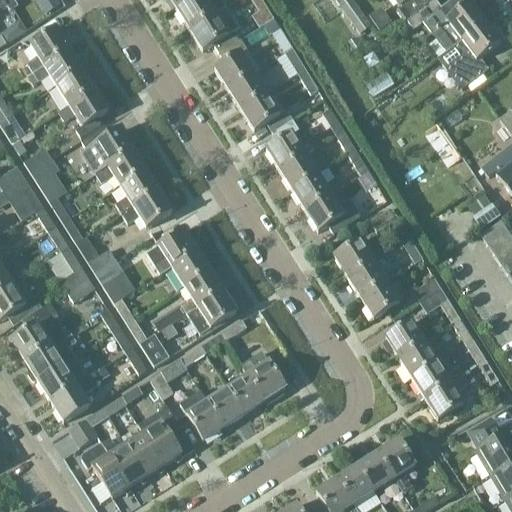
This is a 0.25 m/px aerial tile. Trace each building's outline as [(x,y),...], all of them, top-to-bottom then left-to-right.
[(1,0),(10,13),(14,11),(18,8),(15,3),(12,0),(1,0)] [(56,0),(34,0),(45,16),(60,6),(56,0)] [(196,0),(166,0),(175,13),(196,0)] [(219,1),(210,7),(205,0),(196,0),(175,13),(188,34),(225,11),(219,1)] [(259,0),(256,0),(250,3),(259,17),(267,12),(259,0)] [(333,0),(359,37),(371,29),(350,0),(333,0)] [(404,21),(423,8),(416,0),(390,0),(398,9),(396,11),(404,21)] [(441,9),(441,10),(434,1),(424,9),(423,8),(404,21),(413,33),(423,25),(446,55),(447,55),(484,26),(474,13),(472,14),(468,8),(450,21),(441,9)] [(367,12),(374,24),(386,17),(379,5),(367,12)] [(218,57),(239,43),(234,35),(239,32),(225,11),(188,34),(201,55),(212,48),(218,57)] [(268,38),(271,36),(283,57),(291,52),(278,31),(273,22),(263,28),(268,38)] [(446,55),(438,61),(462,92),(470,86),(488,72),(480,61),(498,48),(492,41),(494,39),(484,26),(447,55),(446,55)] [(32,76),(69,52),(56,31),(30,48),(37,60),(26,67),(32,76)] [(13,33),(8,32),(1,36),(7,45),(17,39),(13,33)] [(353,40),(346,45),(352,54),(359,48),(353,40)] [(224,66),(213,73),(226,94),(253,77),(240,56),(246,52),(240,43),(239,43),(218,57),(224,66)] [(56,89),(82,72),(69,52),(32,76),(27,80),(33,89),(49,79),(56,89)] [(291,52),(284,57),(292,70),(300,66),(291,52)] [(372,55),(362,61),(369,72),(379,65),(372,55)] [(69,110),(95,93),(82,72),(56,89),(68,109),(69,110)] [(240,114),(266,97),(253,77),(226,94),(240,114)] [(308,80),(301,85),(309,98),(317,93),(308,80)] [(96,121),(108,114),(95,93),(69,110),(68,109),(57,116),(64,126),(75,119),(81,130),(75,134),(80,141),(100,128),(96,121)] [(286,113),(279,117),(266,97),(240,114),(253,135),(265,127),(271,136),(292,123),(286,113)] [(0,125),(12,117),(0,98),(0,125)] [(511,111),(510,113),(511,114),(500,123),(511,139),(511,138),(511,111)] [(329,113),(321,118),(329,131),(337,127),(329,113)] [(19,142),(14,135),(21,131),(12,117),(0,125),(0,129),(11,147),(19,142)] [(299,149),(292,137),(299,133),(292,123),(271,136),(277,146),(264,154),(277,174),(305,158),(315,152),(309,142),(299,149)] [(436,128),(423,137),(447,169),(459,160),(436,128)] [(120,132),(111,138),(107,131),(83,146),(88,153),(82,157),(95,177),(133,153),(120,132)] [(346,141),(338,145),(347,159),(354,154),(353,152),(346,141)] [(18,144),(12,148),(19,159),(26,155),(18,144)] [(511,196),(511,146),(482,171),(489,180),(495,175),(511,196)] [(30,177),(52,163),(45,152),(23,166),(30,177)] [(120,190),(146,173),(133,153),(95,177),(101,188),(114,180),(120,190)] [(354,154),(347,159),(355,172),(363,168),(354,154)] [(290,195),(317,178),(305,158),(277,174),(290,195)] [(47,180),(58,173),(52,163),(30,177),(37,187),(49,207),(57,202),(60,200),(47,180)] [(0,191),(2,195),(23,181),(17,170),(0,180),(0,191)] [(133,211),(160,194),(146,173),(120,190),(126,200),(115,207),(121,218),(133,211)] [(335,182),(324,189),(317,178),(290,195),(303,216),(341,192),(335,182)] [(42,211),(30,191),(23,181),(2,195),(8,205),(22,196),(35,216),(42,211)] [(343,219),(336,208),(347,201),(341,192),(303,216),(316,236),(343,219)] [(146,231),(173,214),(160,194),(133,211),(121,218),(128,228),(139,220),(146,231)] [(62,227),(70,222),(57,202),(49,207),(62,227)] [(491,206),(472,220),(480,231),(499,218),(491,206)] [(47,236),(55,231),(42,211),(35,216),(47,236)] [(375,236),(396,223),(390,212),(368,225),(375,236)] [(98,226),(110,243),(127,231),(115,214),(98,226)] [(83,242),(70,222),(62,227),(75,248),(83,242)] [(486,249),(507,235),(500,225),(479,239),(486,249)] [(60,256),(68,252),(55,231),(47,236),(60,256)] [(197,253),(184,233),(146,257),(159,278),(171,271),(170,270),(197,253)] [(493,259),(511,245),(511,242),(507,235),(486,249),(493,259)] [(109,253),(99,260),(86,240),(83,242),(75,248),(87,267),(94,278),(116,264),(109,253)] [(414,268),(421,263),(409,243),(402,248),(414,268)] [(346,282),(372,265),(359,245),(333,261),(346,282)] [(499,269),(511,260),(511,245),(493,259),(499,269)] [(87,282),(81,272),(68,252),(60,256),(73,277),(60,286),(66,296),(87,282)] [(183,291),(210,274),(197,253),(170,270),(171,271),(183,291)] [(439,272),(454,262),(449,254),(433,264),(439,272)] [(506,279),(511,274),(511,260),(499,269),(506,279)] [(113,281),(123,275),(116,264),(94,278),(101,289),(113,308),(121,303),(125,300),(113,281)] [(359,303),(386,286),(372,265),(346,282),(359,303)] [(15,272),(5,278),(0,269),(0,295),(22,282),(15,272)] [(186,318),(223,295),(210,274),(183,291),(190,302),(180,308),(186,318)] [(22,282),(0,295),(0,324),(16,315),(22,324),(41,311),(39,308),(22,282)] [(73,307),(94,293),(87,282),(66,296),(73,307)] [(419,307),(440,294),(433,283),(412,297),(419,307)] [(373,324),(399,307),(386,286),(359,303),(373,324)] [(459,324),(446,303),(440,294),(419,307),(426,318),(439,309),(451,329),(459,324)] [(236,316),(223,295),(186,318),(199,339),(236,316)] [(126,328),(134,323),(121,303),(113,308),(126,328)] [(23,364),(69,335),(50,305),(48,307),(41,311),(22,324),(27,332),(10,344),(23,364)] [(111,338),(119,333),(107,312),(99,317),(111,338)] [(148,345),(147,343),(134,323),(126,328),(140,350),(148,345)] [(224,345),(246,331),(241,324),(220,338),(224,345)] [(464,350),(472,345),(459,324),(451,329),(464,350)] [(424,346),(423,345),(410,326),(384,343),(397,363),(424,346)] [(124,358),(132,353),(119,333),(111,338),(124,358)] [(69,335),(23,364),(29,374),(28,374),(27,378),(31,385),(35,386),(36,385),(74,361),(67,350),(75,345),(69,335)] [(204,358),(224,345),(220,338),(200,350),(204,358)] [(437,367),(429,355),(440,348),(434,338),(423,345),(424,346),(397,363),(411,384),(437,367)] [(148,345),(140,350),(154,374),(169,364),(154,340),(148,345)] [(97,342),(84,346),(88,358),(101,354),(97,342)] [(476,369),(483,364),(472,345),(464,350),(476,369)] [(184,371),(204,358),(200,350),(179,363),(184,371)] [(138,379),(146,374),(132,353),(124,358),(138,379)] [(284,393),(268,367),(261,357),(250,363),(241,369),(248,380),(251,385),(264,406),(284,393)] [(87,381),(86,380),(80,371),(74,361),(36,385),(49,406),(87,381)] [(497,386),(496,385),(483,364),(476,369),(489,390),(497,386)] [(442,376),(438,368),(437,367),(411,384),(424,404),(463,379),(462,377),(456,367),(442,376)] [(101,387),(99,384),(109,378),(103,369),(94,376),(93,375),(86,380),(87,381),(49,406),(63,426),(89,410),(82,399),(101,387)] [(463,408),(455,396),(474,384),(467,374),(462,377),(463,379),(424,404),(437,425),(463,408)] [(173,398),(165,385),(159,376),(148,383),(162,405),(173,398)] [(264,406),(251,385),(248,380),(227,393),(243,419),(264,406)] [(120,401),(125,409),(142,398),(137,391),(120,401)] [(222,432),(243,419),(227,393),(206,406),(200,395),(199,396),(206,406),(222,432)] [(222,432),(206,406),(199,396),(179,409),(202,445),(222,432)] [(107,420),(125,409),(120,401),(102,413),(107,420)] [(182,461),(173,446),(184,439),(166,410),(137,429),(143,438),(162,470),(173,463),(177,467),(182,461)] [(90,431),(107,420),(102,413),(85,424),(90,431)] [(489,422),(467,435),(468,436),(476,432),(486,449),(475,456),(490,480),(511,467),(511,439),(510,435),(500,441),(489,422)] [(79,452),(96,441),(85,424),(67,435),(72,442),(79,452)] [(125,449),(120,452),(110,437),(99,445),(99,446),(109,459),(108,460),(128,492),(139,485),(143,489),(148,484),(146,481),(125,449)] [(164,473),(162,470),(143,438),(125,449),(146,481),(156,474),(160,478),(164,473)] [(412,490),(404,477),(414,471),(397,444),(376,457),(393,484),(394,483),(403,496),(412,490)] [(81,459),(80,462),(87,473),(90,471),(100,486),(91,493),(99,507),(109,501),(111,503),(122,496),(126,500),(130,495),(128,492),(108,460),(109,459),(99,446),(81,459)] [(421,452),(410,458),(418,470),(428,464),(421,452)] [(373,497),(393,484),(376,457),(356,470),(373,497)] [(504,504),(511,499),(511,467),(490,480),(504,504)] [(352,510),(354,509),(373,497),(356,470),(335,483),(352,510)] [(355,511),(354,509),(352,510),(335,483),(315,496),(324,511),(355,511)] [(414,511),(432,511),(439,508),(434,500),(414,511)]
